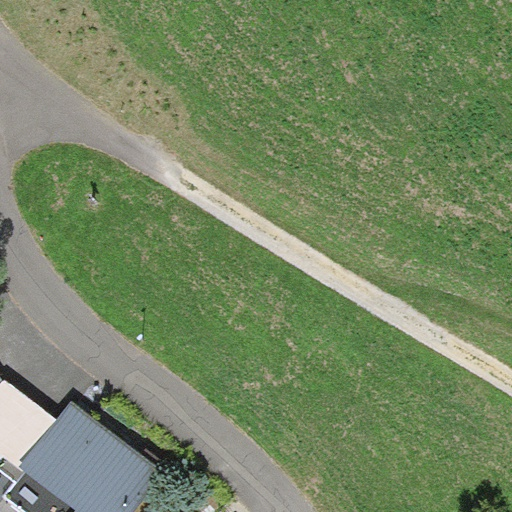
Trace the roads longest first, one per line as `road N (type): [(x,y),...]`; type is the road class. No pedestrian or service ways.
road 1 (track): [(0,108),(25,105),(122,150),(511,391)]
road 2 (residential): [(0,245),(12,273),(59,323),(222,446),(283,511)]
